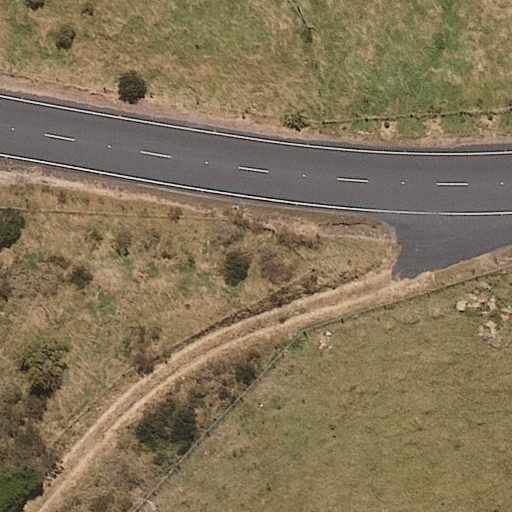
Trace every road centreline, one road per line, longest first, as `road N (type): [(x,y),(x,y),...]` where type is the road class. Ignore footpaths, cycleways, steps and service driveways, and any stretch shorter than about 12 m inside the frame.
road 1 (secondary): [(0,125),(256,168),(511,185)]
road 2 (track): [(386,182),(366,268),(39,511)]
